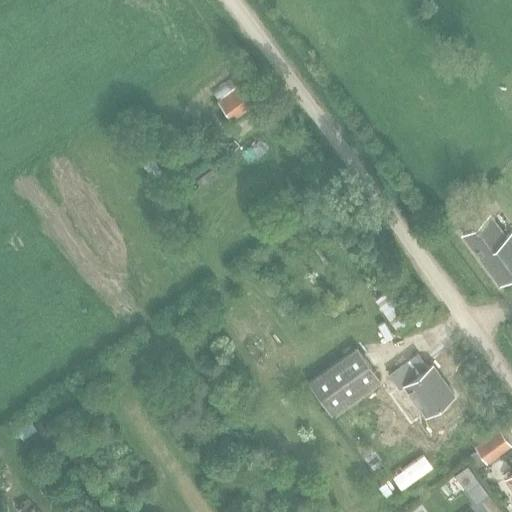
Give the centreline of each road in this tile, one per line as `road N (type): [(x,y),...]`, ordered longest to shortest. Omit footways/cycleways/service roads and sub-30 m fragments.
road 1 (unclassified): [(435,281),(228,0)]
road 2 (residential): [(0,400),(88,339),(0,226)]
road 3 (residential): [(0,102),(146,0)]
road 4 (residential): [(511,389),(435,281)]
